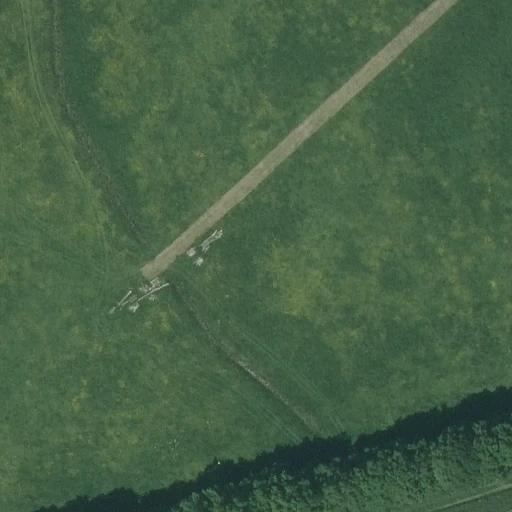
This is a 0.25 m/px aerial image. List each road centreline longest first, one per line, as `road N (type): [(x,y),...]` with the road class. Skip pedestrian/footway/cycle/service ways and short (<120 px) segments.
road 1 (track): [(445,0),(141,280)]
road 2 (track): [(157,511),(332,468)]
